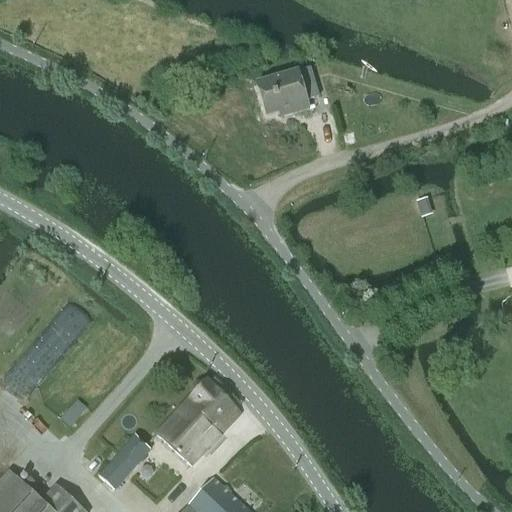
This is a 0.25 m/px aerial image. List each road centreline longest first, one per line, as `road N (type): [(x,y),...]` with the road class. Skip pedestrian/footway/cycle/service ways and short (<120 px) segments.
road 1 (unclassified): [(489,511),(403,415),(272,239),(215,180),(108,100),(0,46)]
road 2 (tertiary): [(335,511),(230,377),(119,276),(0,199)]
road 3 (track): [(249,213),(307,170),(472,121),(511,99)]
